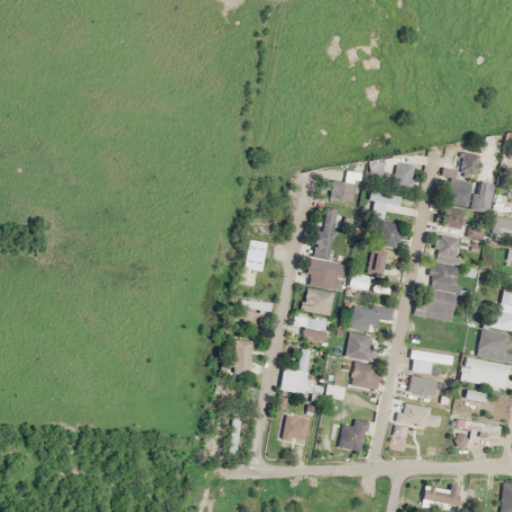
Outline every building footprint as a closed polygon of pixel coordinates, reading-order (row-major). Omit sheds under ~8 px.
[(367,159),(367,176),(381,176),(381,159),(367,159)] [(440,226),(460,229),(467,181),(447,178),(440,226)] [(486,213),(492,185),(474,181),(468,209),(486,213)] [(313,259),(327,261),(333,209),(318,208),(313,259)] [(511,220),(490,218),(488,237),(511,239),(511,220)] [(395,246),(396,224),(378,223),(377,245),(395,246)] [(427,290),(417,288),(412,313),(446,320),(461,239),(437,234),(427,290)] [(259,267),(258,242),(242,243),(244,268),(259,267)] [(366,290),(370,274),(381,276),(386,251),(368,248),(363,274),(348,271),(345,286),(366,290)] [(253,307),(253,300),(238,301),(238,308),(253,307)] [(510,332),(511,322),(511,305),(496,302),(491,330),(480,329),(476,350),(501,354),(505,331),(510,332)] [(375,317),(386,319),(388,310),(351,304),(348,327),(372,331),(375,317)] [(299,325),(299,345),(321,345),(321,317),(291,317),(291,325),(299,325)] [(370,333),(343,333),(343,359),(370,359),(370,333)] [(247,373),(247,340),(231,340),(231,373),(247,373)] [(297,346),(287,391),(302,394),(312,349),(297,346)] [(428,372),(428,352),(408,352),(408,372),(428,372)] [(461,382),(502,387),(505,362),(464,357),(461,382)] [(405,397),(432,400),(433,393),(406,390),(405,397)] [(395,418),(432,430),(437,414),(401,401),(395,418)] [(238,413),(227,413),(227,458),(238,458),(238,413)] [(304,417),(281,416),(279,439),(302,440),(304,417)] [(366,422),(352,418),(349,426),(342,423),(335,444),(356,451),(366,422)] [(428,509),(439,505),(440,508),(458,501),(452,484),(423,494),(428,509)]
